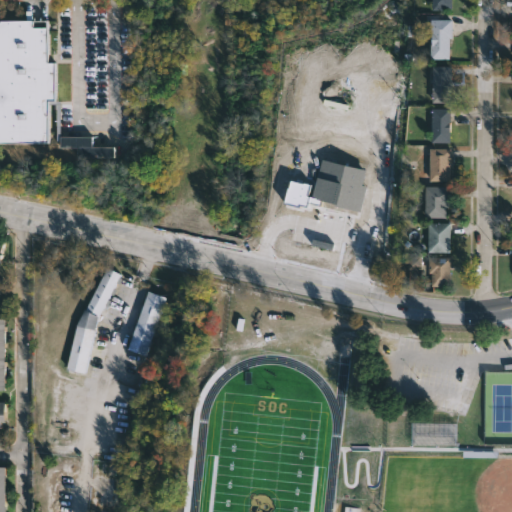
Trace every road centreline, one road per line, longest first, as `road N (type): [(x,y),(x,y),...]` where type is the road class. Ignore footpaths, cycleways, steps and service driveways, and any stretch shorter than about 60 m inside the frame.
road 1 (tertiary): [(0,212),(409,307),(511,305)]
road 2 (residential): [(488,0),(485,310)]
